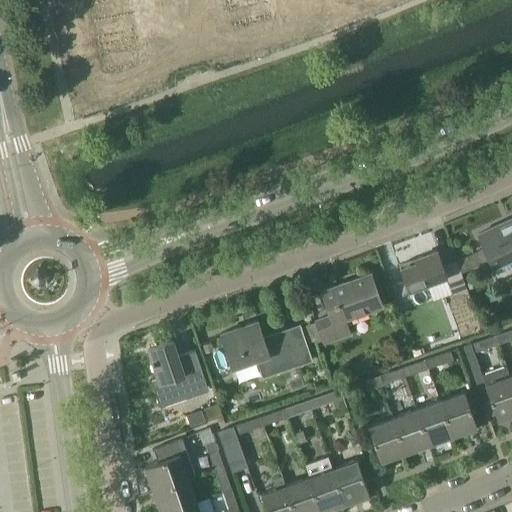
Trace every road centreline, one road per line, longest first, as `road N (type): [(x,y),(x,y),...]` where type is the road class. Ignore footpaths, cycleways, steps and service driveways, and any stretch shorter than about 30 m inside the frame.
road 1 (secondary): [(511,102),(316,179),(81,255)]
road 2 (secondary): [(90,280),(511,118)]
road 3 (residential): [(189,293),(511,175)]
road 4 (tertiary): [(56,240),(2,114)]
road 5 (residential): [(114,511),(97,376)]
road 6 (residential): [(78,511),(61,387)]
